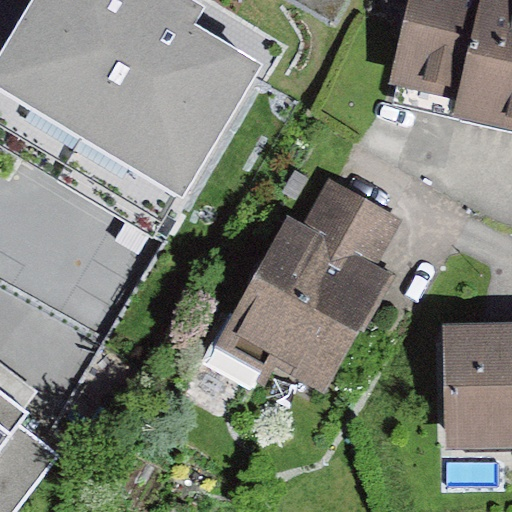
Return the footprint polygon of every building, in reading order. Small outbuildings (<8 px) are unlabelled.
[(205,17),(176,0),(39,0),(0,66),(0,153),(158,247),(263,73),(196,33),(205,17)] [(287,0),(334,25),(348,0),(287,0)] [(388,0),(387,6),(409,10),(411,2),(418,4),(418,0),(388,0)] [(418,0),(418,4),(411,2),(409,10),(392,88),(459,103),(454,124),(511,136),(511,3),(494,0),(418,0)] [(302,227),(286,217),(208,352),(266,385),(276,369),(323,396),(392,278),(377,269),(403,223),(329,180),(302,227)] [(511,330),(444,332),(447,454),(511,452),(511,330)] [(0,366),(0,396),(25,415),(39,396),(0,366)] [(0,396),(0,511),(16,511),(59,458),(24,431),(32,420),(25,415),(0,396)]
